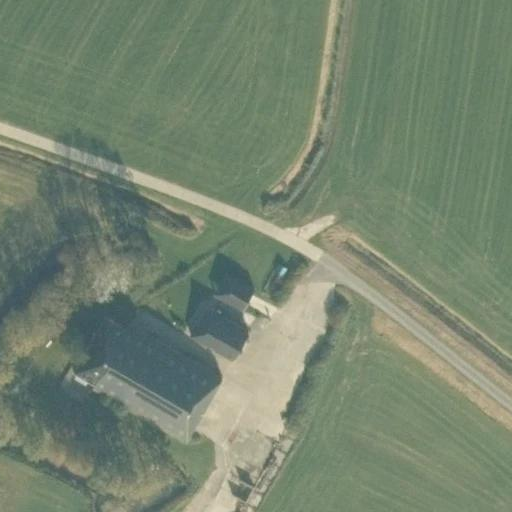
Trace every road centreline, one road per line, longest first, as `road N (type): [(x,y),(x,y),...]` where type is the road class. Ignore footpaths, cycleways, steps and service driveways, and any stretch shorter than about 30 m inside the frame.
road 1 (unclassified): [(511,404),(333,265),(273,231),(0,128)]
road 2 (unknown): [(319,256),(221,415)]
